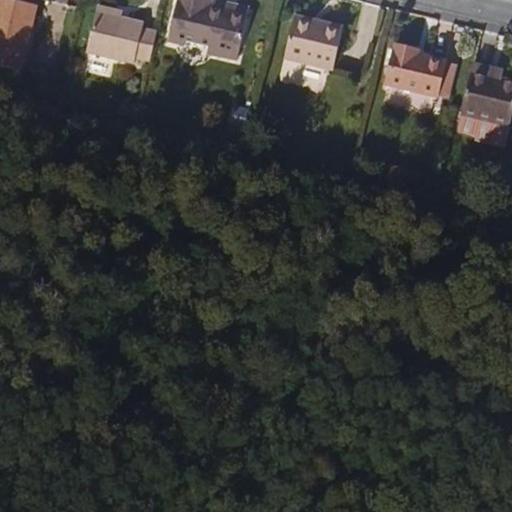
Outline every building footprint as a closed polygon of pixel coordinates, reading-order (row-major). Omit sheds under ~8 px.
[(0,0),(0,64),(20,70),(36,6),(9,0),(0,0)] [(239,51),(249,10),(211,2),(211,0),(176,0),(167,40),(184,44),(185,38),(210,44),(216,46),(214,55),(234,59),(236,51),(239,51)] [(250,4),(234,0),(211,0),(211,2),(249,10),(250,4)] [(98,6),(96,12),(121,17),(122,11),(98,6)] [(134,64),(136,58),(144,28),(145,23),(121,17),(96,12),(87,51),(134,64)] [(298,17),(297,22),(316,26),(317,21),(298,17)] [(316,26),(297,22),(288,56),(334,67),(344,27),(317,21),(316,26)] [(150,61),(157,31),(144,28),(136,58),(150,61)] [(438,95),(446,62),(417,55),(418,50),(398,45),(389,84),(438,95)] [(451,98),(459,65),(446,62),(438,95),(451,98)] [(511,122),(511,82),(506,81),(491,77),(493,67),(477,63),(463,127),(482,132),(479,139),(506,145),(511,122)] [(508,71),(493,67),(491,77),(506,81),(508,71)] [(403,103),(439,108),(441,96),(405,92),(403,103)]
